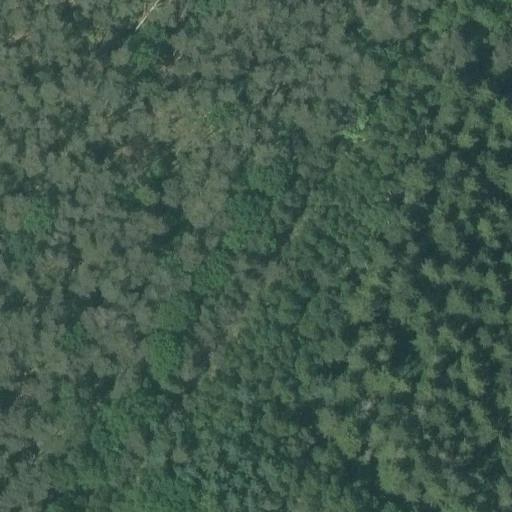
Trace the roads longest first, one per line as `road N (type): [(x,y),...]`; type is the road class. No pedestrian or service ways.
road 1 (unknown): [(445,0),(129,511)]
road 2 (track): [(364,0),(83,511)]
